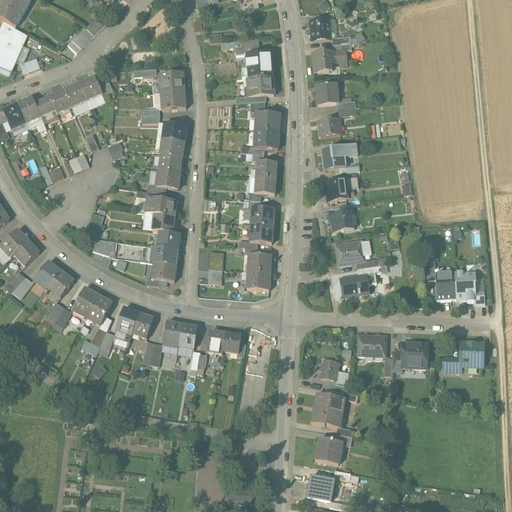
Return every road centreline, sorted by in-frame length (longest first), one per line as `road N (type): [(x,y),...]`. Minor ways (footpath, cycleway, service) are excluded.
road 1 (track): [(469,0),(508,511)]
road 2 (residential): [(290,320),(297,182),(285,0)]
road 3 (residential): [(188,312),(200,115),(179,0)]
road 4 (residential): [(0,174),(66,258),(149,303),(188,312)]
road 5 (residential): [(290,320),(499,325)]
road 6 (residential): [(280,511),(290,320)]
road 7 (residential): [(153,0),(86,65),(0,97)]
